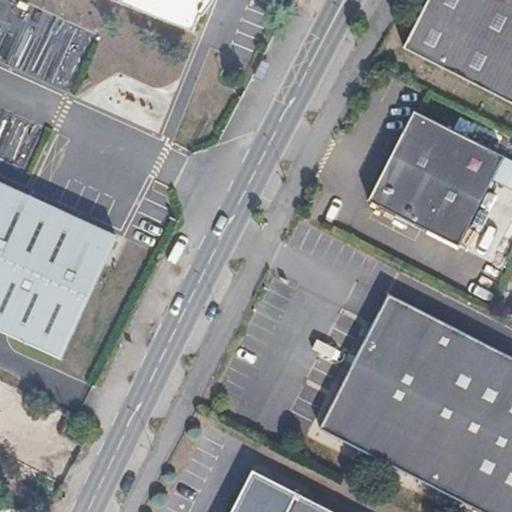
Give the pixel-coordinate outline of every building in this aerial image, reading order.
[(107,0),(191,35),(205,0),(107,0)] [(511,0),(435,0),(410,51),(511,103),(511,0)] [(511,157),(422,112),(377,202),(466,248),(511,157)] [(0,333),(60,361),(114,243),(0,189),(0,333)] [(487,257),(479,273),(496,281),(503,266),(487,257)] [(511,511),(511,358),(399,300),(328,433),(479,511),(511,511)] [(332,511),(260,475),(241,511),(332,511)]
